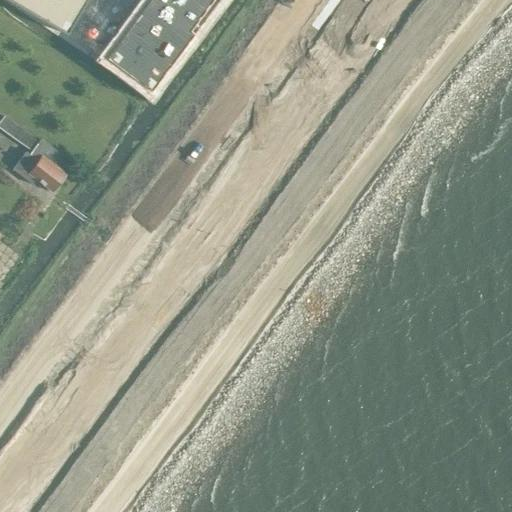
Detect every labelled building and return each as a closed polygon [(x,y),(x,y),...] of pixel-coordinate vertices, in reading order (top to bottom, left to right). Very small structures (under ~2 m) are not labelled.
[(24,0),(45,12),(51,0),(24,0)] [(51,0),(45,12),(65,25),(79,0),(51,0)] [(156,0),(112,58),(148,85),(212,0),(156,0)] [(0,110),(0,125),(27,145),(35,135),(0,110)] [(36,133),(35,135),(27,145),(25,148),(21,145),(8,163),(28,178),(32,173),(49,185),(62,167),(69,157),(36,133)]
